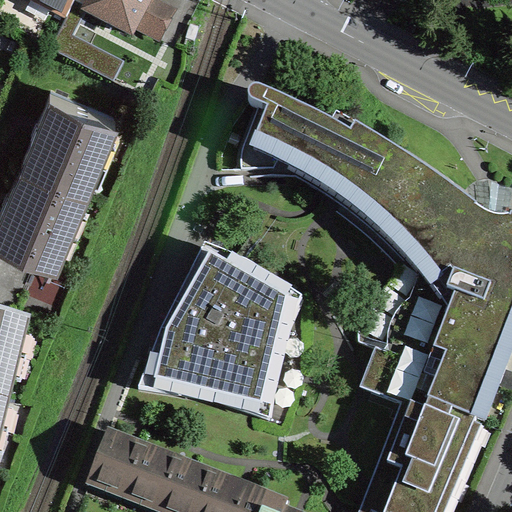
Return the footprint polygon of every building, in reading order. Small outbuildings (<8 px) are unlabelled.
[(31,0),(66,18),(75,0),(31,0)] [(117,28),(117,27),(131,34),(135,26),(158,38),(172,12),(149,0),(148,0),(92,0),(86,11),(104,20),(103,21),(110,24),(117,28)] [(33,131),(21,160),(86,187),(115,117),(50,89),(38,119),(37,118),(36,118),(34,124),(31,130),(33,131)] [(258,108),(243,146),(242,152),(241,158),(241,164),(241,170),(271,170),(271,177),(295,176),(310,184),(318,190),(326,195),(334,200),(336,201),(341,205),(349,211),(356,216),(363,222),(370,228),(377,234),(384,241),(391,247),(397,254),(404,261),(399,265),(397,266),(392,281),(388,283),(385,286),(382,289),(380,293),(377,296),(375,300),(373,303),(371,307),(369,311),(368,315),(367,318),(365,317),(360,316),(360,319),(359,322),(359,326),(358,329),(358,332),(358,336),(358,339),(359,342),(375,350),(359,391),(400,406),(359,511),(447,511),(482,429),(476,426),(478,420),(476,419),(511,326),(511,217),(507,227),(504,226),(505,218),(498,217),(491,216),(490,220),(489,219),(487,218),(485,217),(482,215),(480,214),(478,212),(476,210),(475,209),(476,208),(470,203),(463,197),(456,192),(449,187),(440,181),(431,175),(423,169),(414,163),(409,160),(404,156),(399,153),(394,150),(389,147),(384,144),(379,141),(374,138),(369,146),(364,143),(360,140),(355,138),(350,135),(346,132),(341,129),(337,127),(332,124),(328,122),(325,120),(321,118),(317,116),(314,114),(310,113),(306,111),(303,109),(298,107),(294,105),(290,103),(286,101),(281,100),(277,98),(272,96),(268,94),(264,93),(259,91),(256,90),(253,91),(251,93),(249,95),(248,98),(248,100),(249,102),(250,104),(251,106),(253,107),(258,108)] [(0,233),(56,257),(86,187),(21,160),(9,189),(7,188),(5,194),(2,200),(4,201),(0,210),(0,233)] [(176,304),(162,332),(140,389),(215,401),(269,420),(281,344),(300,299),(245,263),(238,261),(205,248),(186,285),(193,289),(187,298),(182,307),(176,304)] [(0,393),(10,395),(28,322),(0,314),(0,393)] [(0,434),(10,395),(0,393),(0,434)] [(295,511),(294,511),(286,508),(287,502),(249,487),(242,484),(127,439),(108,432),(89,479),(173,511),(295,511)]
